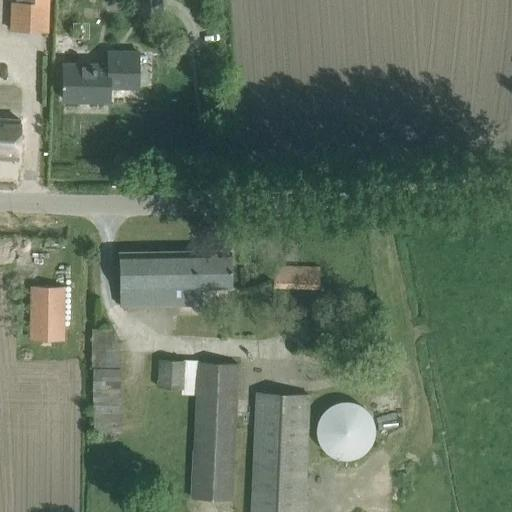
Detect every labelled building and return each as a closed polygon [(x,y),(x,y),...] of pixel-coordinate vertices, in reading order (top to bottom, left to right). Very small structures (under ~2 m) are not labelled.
[(48,30),(49,0),(8,0),(7,29),(48,30)] [(138,0),(138,12),(165,13),(165,0),(138,0)] [(109,65),(109,87),(138,88),(139,68),(139,51),(109,51),(109,65)] [(109,100),(109,87),(109,65),(64,64),(64,100),(109,100)] [(0,155),(19,157),(21,120),(0,118),(0,155)] [(120,305),(202,303),(217,303),(216,288),(233,288),(232,270),(232,249),(119,252),(120,305)] [(274,266),(273,286),(320,287),(320,267),(274,266)] [(63,340),(63,338),(64,286),(32,286),(31,339),(63,340)] [(123,432),(122,341),(117,341),(116,328),(103,328),(104,366),(102,366),(102,371),(93,371),(95,432),(108,432),(109,438),(120,437),(119,432),(123,432)] [(161,359),(160,388),(197,389),(196,396),(192,497),(235,499),(240,362),(199,360),(161,359)] [(256,391),(251,511),(306,511),(311,393),(256,391)] [(347,459),(353,458),(358,457),(364,454),(368,450),(373,444),(375,438),(376,431),(376,424),(374,418),(371,413),(368,409),(364,405),(358,402),(352,400),(345,400),(338,401),(332,404),(326,408),(322,413),(320,418),(318,423),(318,429),(318,436),(321,442),(324,448),(329,453),(335,456),(341,458),(347,459)]
